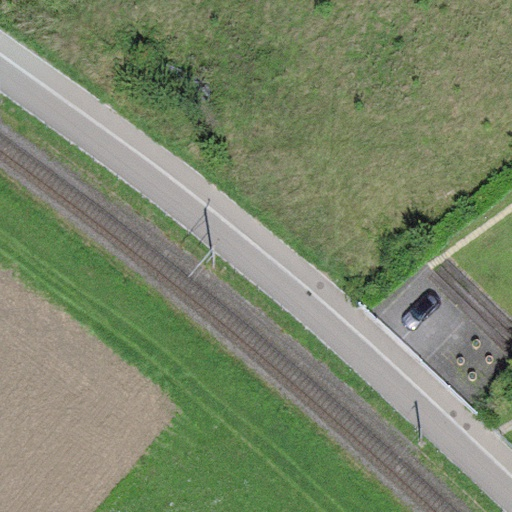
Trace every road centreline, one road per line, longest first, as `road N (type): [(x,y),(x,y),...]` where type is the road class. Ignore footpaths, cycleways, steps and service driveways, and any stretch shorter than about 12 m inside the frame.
road 1 (residential): [(511,496),(272,277),(0,74)]
road 2 (track): [(318,511),(178,377),(0,252)]
